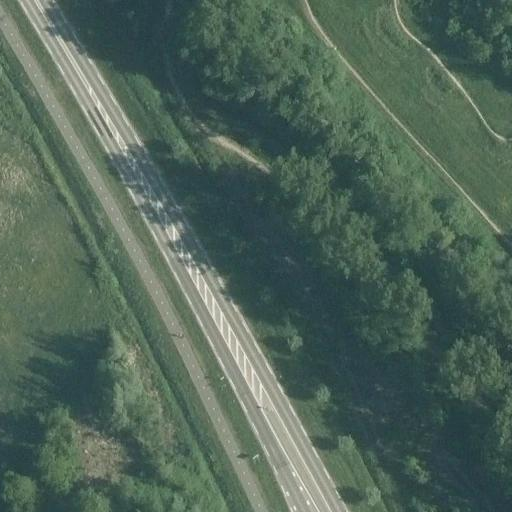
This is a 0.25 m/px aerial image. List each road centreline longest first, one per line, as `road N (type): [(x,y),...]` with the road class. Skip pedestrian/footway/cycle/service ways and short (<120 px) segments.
road 1 (primary): [(235,356),(30,0)]
road 2 (primary): [(334,511),(276,403),(235,356)]
road 3 (primary): [(235,356),(250,413),(300,511)]
